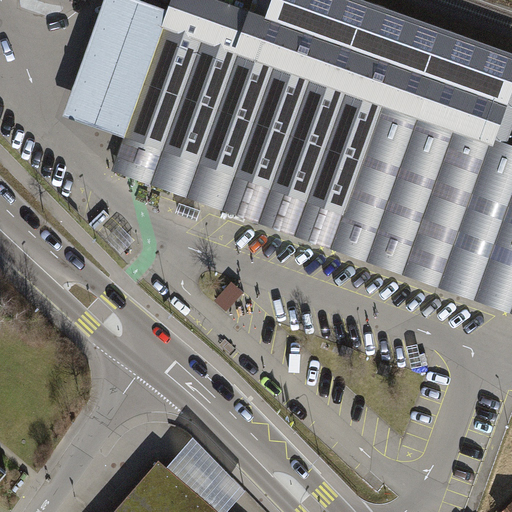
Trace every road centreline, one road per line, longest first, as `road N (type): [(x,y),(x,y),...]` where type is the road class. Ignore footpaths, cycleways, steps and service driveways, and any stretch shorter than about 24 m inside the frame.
road 1 (secondary): [(154,356),(0,217)]
road 2 (residential): [(154,356),(41,511)]
road 3 (secondary): [(338,511),(248,428),(210,408)]
road 4 (secondary): [(210,408),(296,511)]
